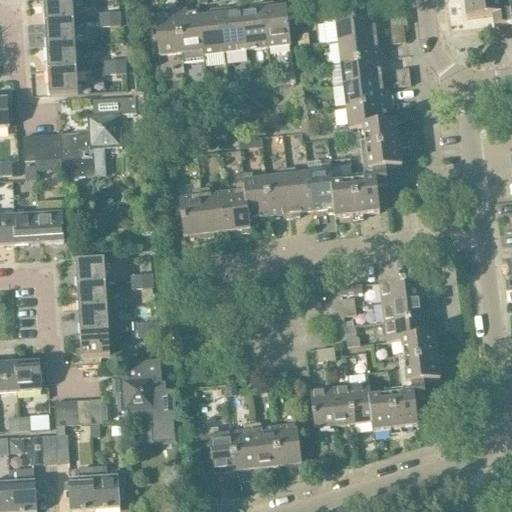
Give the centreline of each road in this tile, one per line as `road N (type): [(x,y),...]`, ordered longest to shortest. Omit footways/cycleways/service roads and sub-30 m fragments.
road 1 (residential): [(291,511),(474,456),(505,436),(495,348)]
road 2 (residential): [(187,264),(481,236)]
road 3 (residential): [(481,236),(464,84)]
road 4 (residential): [(56,375),(44,273),(0,276)]
